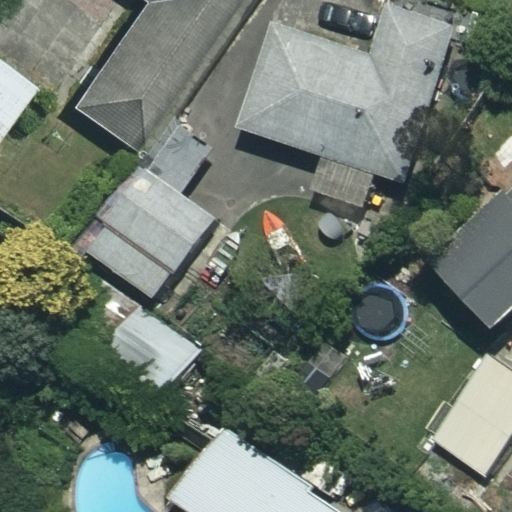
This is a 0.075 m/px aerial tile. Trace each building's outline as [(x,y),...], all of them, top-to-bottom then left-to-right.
[(136,0),(66,99),(135,148),(240,0),(136,0)] [(465,26),(397,3),(380,55),(286,23),(249,130),(336,159),(323,196),(372,213),(385,174),(412,183),(465,26)] [(0,126),(32,83),(0,58),(0,126)] [(224,219),(154,170),(96,253),(166,302),(224,219)] [(511,202),(433,283),(498,346),(511,331),(511,202)] [(428,326),(367,284),(323,350),(384,391),(428,326)] [(207,355),(143,310),(103,367),(167,412),(207,355)] [(511,461),(511,378),(489,363),(437,442),(498,483),(511,461)] [(364,511),(246,431),(195,505),(205,511),(364,511)] [(159,511),(99,450),(50,498),(63,511),(159,511)]
